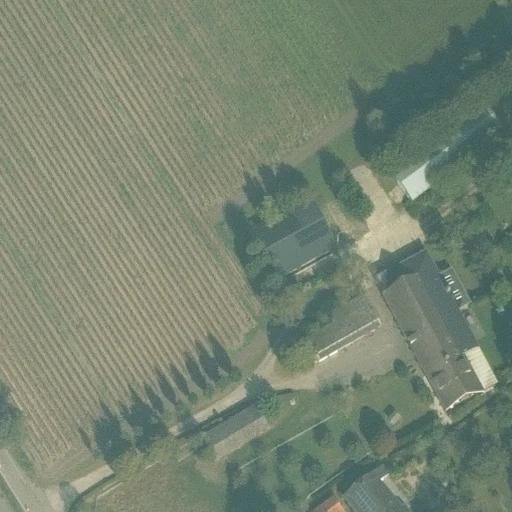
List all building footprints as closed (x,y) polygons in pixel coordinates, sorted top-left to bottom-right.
[(411,207),(503,139),(480,107),(388,176),(411,207)] [(336,249),(310,201),(247,236),(273,284),(336,249)] [(424,256),(392,274),(374,283),(405,341),(455,314),(434,274),(424,256)] [(315,365),(332,356),(380,330),(362,297),(327,317),(332,326),(302,342),(315,365)] [(455,314),(405,341),(445,414),(482,395),(464,360),(476,354),(455,314)] [(253,409),(200,437),(214,462),(266,434),(253,409)] [(383,446),(391,434),(381,428),(373,440),(383,446)] [(405,511),(403,509),(401,511),(380,485),(390,476),(384,469),(344,500),(353,511),(405,511)] [(340,511),(332,501),(316,511),(340,511)]
